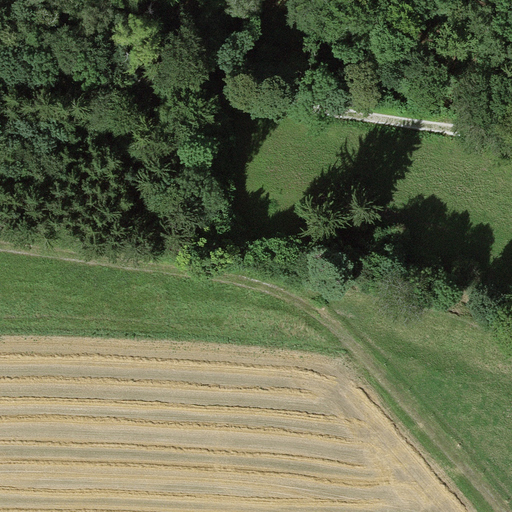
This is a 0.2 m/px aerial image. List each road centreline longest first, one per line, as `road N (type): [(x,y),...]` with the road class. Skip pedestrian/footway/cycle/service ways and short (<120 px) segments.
road 1 (track): [(0,250),(234,282),(307,308),(500,511)]
road 2 (track): [(511,135),(168,89),(0,82)]
